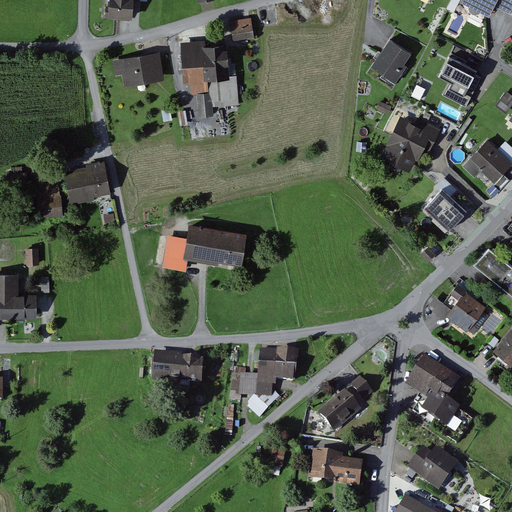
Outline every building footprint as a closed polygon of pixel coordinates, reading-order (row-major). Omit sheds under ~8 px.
[(112,0),(111,18),(138,21),(139,0),(112,0)] [(511,0),(461,0),(489,15),(494,5),(511,14),(511,0)] [(258,37),(256,21),(235,23),(237,39),(258,37)] [(411,54),(390,40),(369,70),(394,87),(406,70),(402,67),(411,54)] [(208,43),(185,45),(188,84),(197,83),(199,116),(216,115),(215,106),(239,104),(234,48),(209,50),(208,43)] [(164,55),(117,61),(119,76),(126,75),(127,89),(168,84),(164,55)] [(477,71),(449,56),(439,75),(451,82),(444,94),(465,105),(481,77),(476,74),(477,71)] [(511,104),(511,95),(506,92),(495,106),(506,114),(511,104)] [(412,173),(439,131),(420,119),(415,127),(403,119),(388,143),(394,147),(387,158),(412,173)] [(511,164),(511,161),(486,140),(470,161),(497,183),(511,164)] [(106,160),(67,169),(75,202),(113,193),(106,160)] [(61,167),(36,170),(42,218),(67,215),(61,167)] [(469,212),(444,189),(424,210),(450,234),(469,212)] [(249,236),(190,229),(186,263),(244,270),(249,236)] [(511,263),(491,246),(477,263),(511,290),(511,263)] [(20,273),(0,274),(0,319),(42,316),(41,293),(22,294),(20,273)] [(489,307),(460,284),(453,293),(460,299),(448,314),(470,331),(489,307)] [(511,331),(497,348),(511,361),(511,331)] [(295,382),(298,351),(258,348),(256,376),(239,375),(238,394),(271,397),(272,380),(295,382)] [(201,384),(203,359),(153,355),(150,380),(201,384)] [(462,381),(430,356),(409,382),(429,398),(422,407),(452,430),(466,413),(448,400),(462,381)] [(371,391),(361,379),(351,387),(361,399),(371,391)] [(360,410),(345,391),(318,413),(333,431),(360,410)] [(281,469),(286,444),(274,441),(269,466),(281,469)] [(462,464),(438,447),(434,452),(426,446),(411,467),(443,490),(462,464)] [(364,458),(318,453),(315,481),(361,486),(364,458)] [(434,511),(410,496),(399,511),(434,511)]
